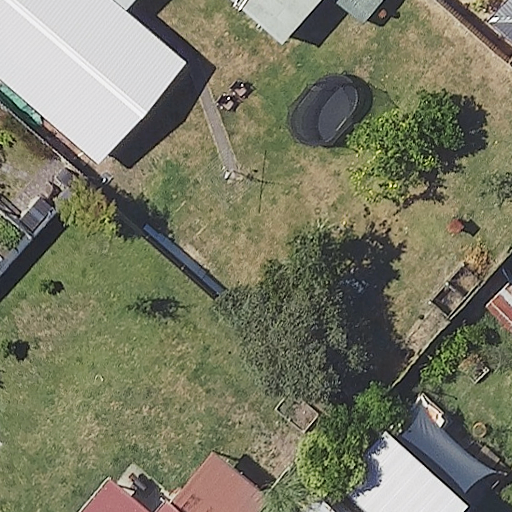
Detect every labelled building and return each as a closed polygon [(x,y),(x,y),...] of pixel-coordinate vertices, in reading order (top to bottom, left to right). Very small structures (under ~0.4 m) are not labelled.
[(0,0),(0,78),(91,157),(178,57),(122,8),(129,0),(0,0)] [(325,0),(238,0),(288,43),(325,0)] [(0,260),(12,247),(0,236),(0,260)] [(199,511),(174,490),(157,510),(112,471),(76,511),(199,511)] [(345,511),(321,491),(302,511),(345,511)]
